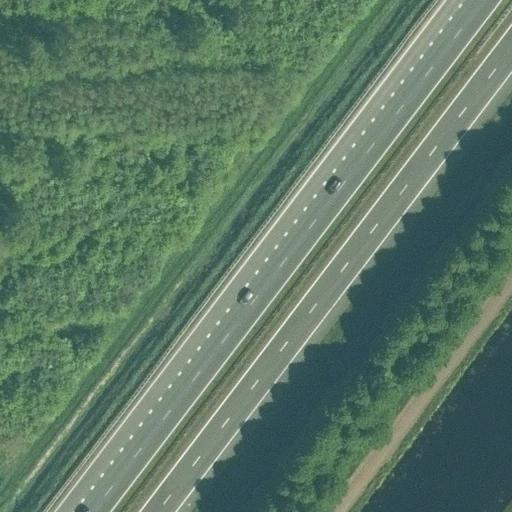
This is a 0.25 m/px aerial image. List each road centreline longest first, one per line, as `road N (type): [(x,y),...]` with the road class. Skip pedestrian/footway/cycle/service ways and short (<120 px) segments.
road 1 (motorway): [(481,0),(94,511)]
road 2 (motorway): [(160,511),(511,53)]
road 3 (track): [(511,272),(332,511)]
